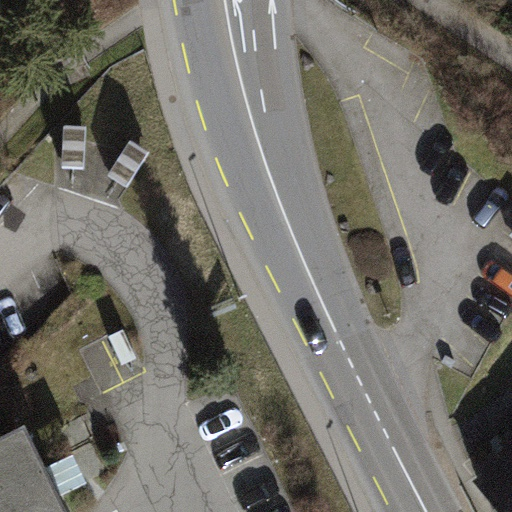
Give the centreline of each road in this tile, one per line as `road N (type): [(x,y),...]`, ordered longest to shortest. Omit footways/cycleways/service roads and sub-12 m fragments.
road 1 (secondary): [(246,110),(331,321),(428,511)]
road 2 (secondary): [(192,0),(222,82),(246,110)]
